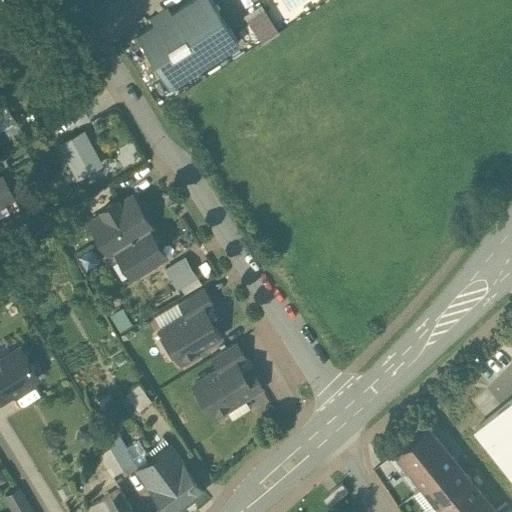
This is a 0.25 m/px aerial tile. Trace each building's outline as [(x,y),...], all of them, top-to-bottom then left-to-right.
[(211,0),(189,0),(136,34),(169,86),(238,42),(211,0)] [(262,7),(244,18),(261,44),(279,33),(262,7)] [(26,27),(3,39),(13,57),(36,44),(26,27)] [(12,101),(0,107),(0,131),(22,119),(12,101)] [(85,133),(75,139),(72,134),(67,138),(69,142),(69,143),(67,139),(60,143),(76,172),(99,159),(85,133)] [(3,172),(0,173),(0,205),(15,197),(3,172)] [(132,194),(118,203),(116,199),(101,209),(103,212),(89,221),(109,252),(115,248),(148,228),(151,225),(138,204),(132,194)] [(148,228),(115,248),(132,275),(160,258),(165,255),(148,228)] [(177,290),(199,280),(188,254),(165,264),(177,290)] [(213,303),(203,286),(178,302),(185,314),(201,304),(204,309),(213,303)] [(185,314),(160,329),(179,359),(184,357),(189,358),(194,355),(195,350),(196,349),(197,351),(200,350),(199,348),(220,335),(204,309),(201,304),(185,314)] [(20,347),(0,359),(0,399),(38,376),(20,347)] [(234,359),(193,384),(212,414),(217,411),(221,413),(226,409),(228,405),(242,396),(244,399),(248,396),(261,388),(249,369),(243,373),(234,359)] [(139,383),(127,392),(140,407),(151,398),(139,383)] [(511,400),(481,424),(475,429),(511,475),(511,400)] [(427,409),(399,432),(406,442),(427,426),(435,420),(427,409)] [(406,442),(396,450),(410,468),(441,443),(427,426),(406,442)] [(125,447),(117,434),(106,441),(123,469),(134,462),(125,447)] [(140,443),(135,441),(125,447),(134,462),(138,468),(147,461),(144,455),(144,449),(140,443)] [(441,443),(410,468),(423,485),(455,460),(441,443)] [(138,468),(136,469),(149,486),(148,486),(149,487),(182,462),(169,444),(147,461),(138,468)] [(455,460),(423,485),(437,502),(468,477),(455,460)] [(182,462),(149,487),(167,511),(171,511),(202,489),(182,462)] [(468,477),(437,502),(444,511),(459,511),(482,494),(468,477)] [(133,511),(120,488),(102,498),(110,511),(133,511)] [(32,511),(19,489),(4,498),(12,511),(32,511)] [(482,494),(459,511),(494,511),(496,511),(482,494)]
